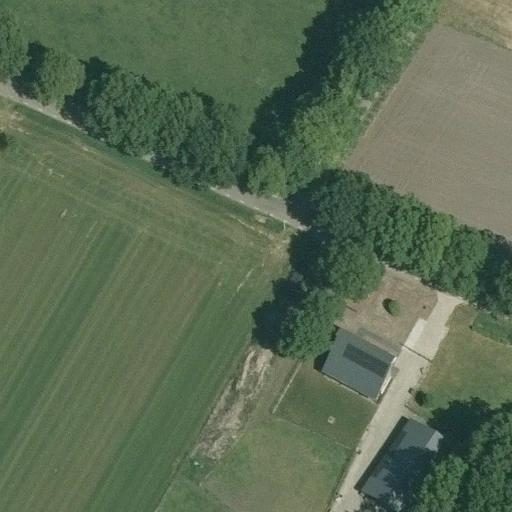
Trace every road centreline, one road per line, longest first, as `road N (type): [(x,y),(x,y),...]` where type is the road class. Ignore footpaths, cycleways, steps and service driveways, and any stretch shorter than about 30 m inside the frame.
road 1 (tertiary): [(0,82),(295,218)]
road 2 (unclassified): [(295,218),(433,0)]
road 3 (tertiary): [(511,311),(295,218)]
